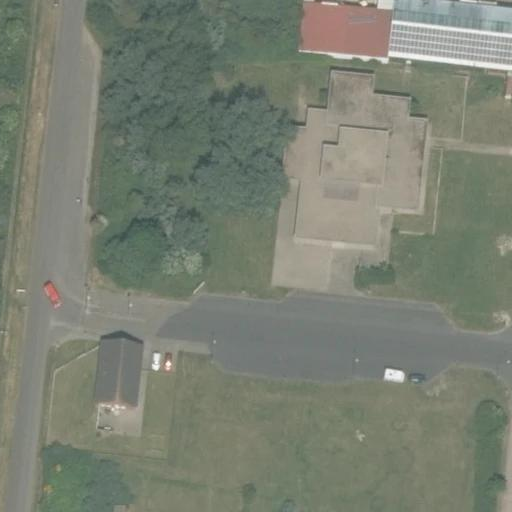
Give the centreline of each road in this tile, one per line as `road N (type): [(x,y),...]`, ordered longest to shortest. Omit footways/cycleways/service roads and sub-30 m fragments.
road 1 (unclassified): [(40,312),(511,355)]
road 2 (unclassified): [(74,0),(40,312)]
road 3 (unclassified): [(40,312),(19,511)]
